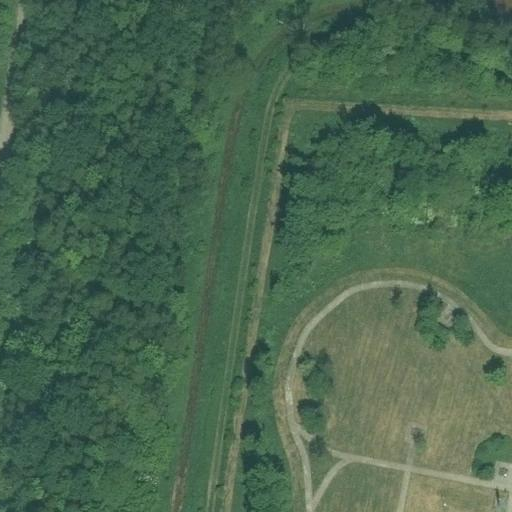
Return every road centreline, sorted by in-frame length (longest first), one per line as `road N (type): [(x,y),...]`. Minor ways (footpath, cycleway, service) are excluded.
road 1 (track): [(213,511),(272,108),(286,68),(307,44),(347,24),(390,22),(511,72)]
road 2 (unclassified): [(0,193),(29,0)]
